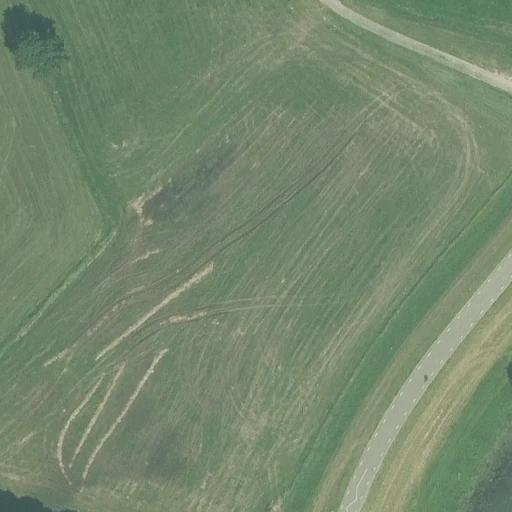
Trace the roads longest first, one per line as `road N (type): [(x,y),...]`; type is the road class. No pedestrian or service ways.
road 1 (tertiary): [(345,511),(364,462),(511,264)]
road 2 (unknown): [(323,0),(511,90)]
